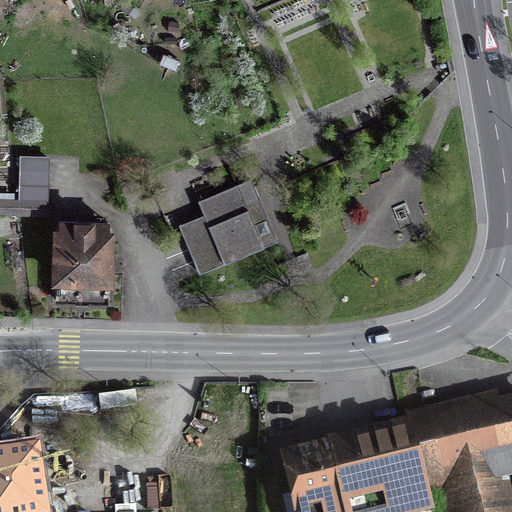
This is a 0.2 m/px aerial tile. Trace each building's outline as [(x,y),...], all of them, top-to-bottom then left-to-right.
[(46,197),(48,155),(20,154),(18,196),(46,197)] [(250,180),(236,185),(235,186),(236,190),(199,206),(208,226),(183,237),(198,274),(262,247),(243,203),(257,197),(250,180)] [(0,214),(18,215),(16,201),(0,200),(0,214)] [(47,202),(16,201),(18,215),(47,216),(47,202)] [(55,302),(105,303),(107,235),(74,234),(74,223),(57,223),(55,302)] [(410,511),(426,508),(423,495),(442,491),(447,511),(490,511),(481,483),(511,475),(511,408),(505,410),(332,452),(288,463),(299,511),(410,511)] [(0,511),(42,511),(34,452),(0,457),(0,511)]
